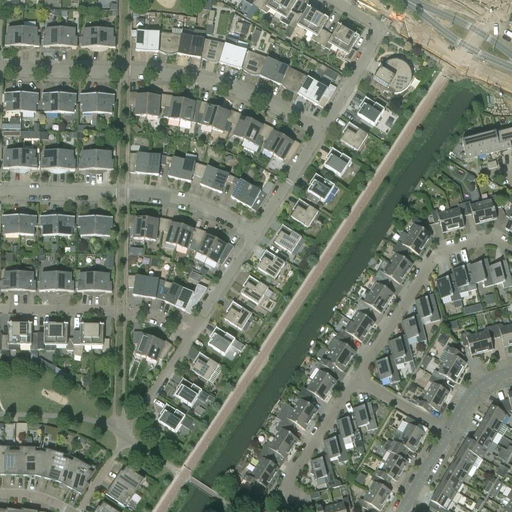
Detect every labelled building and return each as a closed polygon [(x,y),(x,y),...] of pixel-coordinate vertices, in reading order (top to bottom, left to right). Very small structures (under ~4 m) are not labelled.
[(252,0),(255,1),(252,6),(258,9),(263,0),(252,0)] [(267,0),(263,0),(258,9),(267,14),(271,10),(276,14),(283,0),(270,0),(269,1),(267,0)] [(297,1),(294,0),(283,0),(276,14),(282,17),(280,22),(289,27),(295,16),(290,13),(297,2),(297,1)] [(295,16),(289,27),(295,30),(297,26),(307,32),(318,13),(307,7),(307,8),(300,19),(295,16)] [(328,20),(318,13),(307,32),(313,35),(311,40),(320,45),(326,34),(321,31),(327,20),(328,20)] [(240,34),(243,25),(237,24),(235,32),(240,34)] [(320,45),(325,49),(329,51),(332,46),(338,50),(348,31),(338,25),(337,26),(338,26),(331,38),(326,34),(320,45)] [(22,50),(22,29),(8,28),(8,37),(6,37),(5,47),(16,47),(15,50),(22,50)] [(37,29),(22,29),(22,50),(29,50),(29,48),(39,48),(39,47),(39,37),(37,37),(37,29)] [(60,51),(60,29),(46,29),(46,37),(44,37),(43,47),(43,48),(53,48),(53,50),(60,51)] [(60,29),(60,51),(67,51),(67,48),(77,48),(77,38),(75,38),(75,29),(60,29)] [(177,54),(178,54),(181,36),(182,31),(173,29),(172,35),(160,33),(159,52),(161,53),(162,54),(164,54),(166,55),(167,55),(169,55),(171,55),(172,55),(174,55),(176,55),(177,54)] [(98,51),(98,30),(84,30),(84,38),(82,38),(81,48),(91,49),(91,51),(98,51)] [(113,30),(98,30),(98,51),(105,51),(105,49),(115,49),(115,48),(115,38),(113,38),(113,30)] [(201,58),(204,40),(205,32),(194,30),(192,38),(189,57),(201,59),(201,58)] [(359,38),(348,31),(338,50),(347,55),(345,60),(350,63),(349,65),(350,65),(358,51),(357,52),(352,49),(358,38),(359,38)] [(135,52),(147,52),(148,33),(137,32),(131,32),(131,40),(132,40),(132,38),(136,38),(135,52)] [(160,33),(148,33),(147,52),(159,53),(159,52),(160,33)] [(181,36),(178,54),(178,55),(189,57),(192,38),(181,36)] [(225,45),(204,40),(201,58),(203,59),(204,60),(206,61),(208,62),(210,63),(212,63),(214,63),(217,63),(219,63),(225,45)] [(225,45),(219,63),(219,64),(230,67),(236,48),(225,45)] [(247,52),(236,48),(230,67),(241,71),(242,69),(247,52)] [(259,76),(260,76),(267,59),(247,52),(242,69),(242,70),(244,71),(245,72),(246,73),(248,74),(249,74),(251,75),(252,76),(254,76),(256,76),(257,76),(259,76)] [(278,63),(267,59),(260,76),(259,77),(270,82),(278,63)] [(395,78),(410,74),(410,73),(410,72),(409,70),(408,69),(407,68),(407,67),(406,66),(404,65),(403,64),(402,64),(401,63),(400,62),(398,62),(397,62),(395,62),(394,62),(393,62),(391,62),(390,62),(389,63),(387,64),(386,64),(385,65),(384,66),(380,63),(380,64),(378,66),(381,68),(377,76),(391,85),(395,78)] [(281,86),(281,85),(289,68),(278,63),(270,82),(281,86)] [(308,78),(289,68),(281,85),(282,86),(283,87),(285,89),(287,91),(289,92),(290,92),(293,93),(295,93),(296,94),(298,94),(308,78)] [(411,76),(410,74),(395,78),(391,85),(377,76),(372,83),(384,91),(382,93),(388,96),(387,97),(390,93),(391,94),(393,94),(394,94),(395,94),(397,94),(398,94),(400,93),(401,93),(402,92),(403,91),(405,91),(406,90),(407,89),(408,88),(408,86),(409,85),(410,84),(410,83),(410,81),(411,80),(411,78),(411,77),(411,76)] [(298,95),(308,101),(318,84),(308,78),(298,94),(298,95)] [(328,89),(318,84),(308,101),(318,107),(318,106),(324,109),(336,89),(330,85),(328,89)] [(21,113),(21,92),(15,92),(15,94),(4,94),(4,95),(5,95),(5,105),(7,105),(6,113),(21,113)] [(28,92),(21,92),(21,113),(36,113),(36,105),(38,105),(38,95),(39,95),(28,94),(28,92)] [(59,114),(59,92),(53,92),(53,95),(42,95),(43,95),(43,105),(45,105),(45,114),(59,114)] [(59,92),(59,114),(74,114),(74,106),(76,106),(76,96),(77,96),(77,95),(66,95),(66,93),(59,92)] [(97,114),(97,93),(91,93),(91,95),(80,95),(80,96),(81,96),(81,106),(83,106),(82,114),(97,114)] [(97,93),(97,114),(112,115),(112,106),(114,106),(114,96),(115,96),(104,96),(104,93),(97,93)] [(130,93),(130,106),(136,106),(135,117),(147,118),(148,97),(137,96),(137,93),(130,93)] [(160,97),(148,97),(147,118),(158,119),(159,108),(165,108),(166,96),(160,95),(160,97)] [(173,97),(166,96),(165,108),(163,119),(180,122),(184,101),(172,99),(173,97)] [(357,116),(374,127),(384,110),(366,98),(359,108),(359,109),(359,108),(361,109),(357,116)] [(196,124),(199,115),(202,102),(196,101),(195,103),(184,101),(180,122),(191,124),(191,123),(196,124)] [(208,104),(202,102),(199,115),(204,116),(201,126),(212,130),(218,110),(207,106),(208,104)] [(232,125),(236,113),(230,111),(229,113),(218,110),(212,130),(223,133),(227,123),(232,125)] [(242,115),(236,113),(232,125),(237,127),(233,137),(243,141),(252,122),(241,117),(242,115)] [(263,138),(269,127),(263,124),(262,126),(252,122),(243,141),(254,146),(255,145),(259,147),(263,138)] [(340,141),(357,152),(368,136),(349,124),(350,124),(349,123),(342,134),(343,134),(344,135),(340,141)] [(140,130),(136,126),(132,130),(136,134),(140,130)] [(275,130),(269,127),(263,138),(268,141),(263,150),(273,156),(284,138),(274,132),(275,130)] [(511,141),(511,129),(495,134),(499,152),(510,149),(511,146),(510,142),(511,141)] [(488,154),(499,152),(495,134),(484,137),(488,154)] [(478,157),(488,154),(484,137),(473,140),(478,157)] [(287,166),(300,145),(295,141),(294,143),(284,138),(273,156),(283,162),(283,163),(287,166)] [(467,160),(478,157),(473,140),(462,143),(465,154),(461,155),(462,161),(466,160),(467,160)] [(324,167),(341,178),(351,162),(333,150),(333,149),(332,149),(325,160),(326,160),(328,161),(324,167)] [(20,173),(20,151),(6,151),(6,159),(4,159),(4,169),(3,169),(3,170),(14,170),(14,172),(20,173)] [(35,151),(20,151),(20,173),(27,173),(27,170),(37,170),(37,160),(35,160),(35,151)] [(58,173),(58,152),(44,152),(44,160),(42,160),(42,170),(41,170),(52,171),(52,173),(58,173)] [(58,152),(58,173),(65,173),(65,171),(75,171),(75,170),(75,160),(73,160),(73,152),(58,152)] [(96,174),(96,152),(82,152),(82,161),(80,161),(80,170),(79,170),(79,171),(90,171),(90,174),(96,174)] [(96,152),(96,174),(103,174),(103,171),(113,171),(113,161),(111,161),(111,153),(96,152)] [(137,155),(130,154),(129,173),(135,174),(147,175),(149,156),(137,155)] [(166,163),(166,157),(160,157),(149,156),(147,175),(159,176),(160,165),(165,166),(166,163)] [(179,181),(184,161),(173,158),(166,157),(166,163),(171,164),(168,178),(179,181)] [(198,177),(201,166),(195,164),(184,161),(179,181),(191,183),(193,175),(198,177)] [(211,190),(218,172),(207,167),(201,166),(198,177),(203,179),(200,186),(211,190)] [(232,184),(235,178),(229,176),(218,172),(211,190),(222,194),(227,181),(232,184)] [(319,200),(324,203),(335,187),(316,175),(316,174),(309,185),(309,186),(310,185),(311,186),(307,192),(310,194),(307,199),(315,205),(319,200)] [(240,181),(235,178),(232,184),(237,186),(231,198),(241,204),(250,186),(240,181)] [(257,212),(260,208),(267,196),(260,192),(250,186),(241,204),(251,210),(251,209),(257,212)] [(491,201),(481,204),(486,222),(497,219),(494,209),(501,207),(498,195),(490,197),(491,201)] [(291,218),(308,229),(318,213),(300,201),(300,200),(299,200),(292,211),(293,211),(295,212),(291,218)] [(475,225),(486,222),(481,204),(471,206),(469,202),(464,204),(467,216),(472,215),(475,225)] [(461,218),(467,216),(464,204),(458,206),(459,209),(448,212),(453,231),(464,228),(461,218)] [(442,233),(453,231),(448,212),(438,215),(437,211),(431,213),(434,225),(440,224),(442,233)] [(19,236),(19,215),(13,214),(13,217),(2,217),(3,217),(3,227),(5,227),(5,236),(19,236)] [(19,215),(19,236),(34,236),(34,228),(36,228),(36,218),(37,218),(37,217),(26,217),(26,215),(19,215)] [(57,236),(57,215),(51,215),(51,217),(40,217),(40,218),(41,218),(41,228),(43,228),(42,236),(57,236)] [(57,215),(57,236),(72,237),(72,228),(74,228),(74,218),(75,218),(64,218),(64,215),(57,215)] [(95,237),(95,216),(89,216),(89,218),(78,218),(78,219),(79,219),(79,228),(81,228),(81,237),(95,237)] [(102,216),(95,216),(95,237),(110,237),(110,229),(112,229),(112,219),(113,219),(113,218),(102,218),(102,216)] [(129,216),(128,228),(134,229),(133,239),(144,241),(147,220),(135,218),(135,216),(129,216)] [(414,226),(408,235),(425,246),(431,236),(422,230),(425,225),(414,218),(411,223),(414,226)] [(157,231),(163,232),(165,220),(159,219),(158,221),(147,220),(144,241),(156,242),(157,231)] [(165,220),(163,232),(168,233),(165,244),(176,247),(183,227),(172,224),(172,221),(165,220)] [(274,244),(291,254),(301,238),(283,226),(283,225),(276,236),(276,237),(276,236),(278,237),(274,244)] [(191,240),(196,242),(201,231),(194,228),(193,230),(183,227),(176,247),(188,251),(191,240)] [(201,231),(196,242),(194,247),(199,249),(196,254),(206,260),(216,241),(206,236),(207,233),(201,231)] [(419,256),(425,246),(408,235),(402,245),(398,242),(395,247),(406,254),(409,250),(419,256)] [(226,246),(216,241),(206,260),(217,265),(218,264),(222,266),(234,248),(228,244),(226,246)] [(403,259),(406,254),(395,247),(392,252),(395,255),(389,264),(406,275),(412,265),(403,259)] [(258,269),(274,280),(285,264),(266,252),(267,251),(266,251),(259,262),(260,262),(262,263),(258,269)] [(484,288),(494,286),(489,267),(487,260),(480,261),(481,263),(470,266),(475,284),(483,282),(484,288)] [(489,267),(494,286),(502,284),(504,289),(511,287),(511,283),(506,261),(499,263),(499,264),(489,267)] [(400,285),(406,275),(389,264),(383,274),(379,272),(376,277),(387,284),(390,279),(400,285)] [(476,290),(475,284),(470,266),(470,264),(463,266),(463,268),(452,271),(453,275),(454,275),(459,295),(476,290)] [(18,295),(19,273),(4,273),(4,281),(2,281),(2,291),(1,291),(1,292),(12,292),(12,294),(18,295)] [(33,273),(19,273),(18,295),(25,295),(25,292),(36,292),(35,292),(35,282),(33,282),(33,273)] [(56,295),(57,274),(42,274),(42,282),(40,282),(40,292),(39,292),(50,292),(50,295),(56,295)] [(71,274),(57,274),(56,295),(63,295),(63,293),(74,293),(74,292),(73,292),(73,282),(71,282),(71,274)] [(94,296),(95,274),(80,274),(80,283),(78,282),(78,292),(77,292),(77,293),(88,293),(88,296),(94,296)] [(95,274),(94,296),(101,296),(101,293),(112,293),(111,293),(111,283),(109,283),(109,275),(95,274)] [(461,301),(459,295),(454,275),(453,275),(447,276),(447,278),(436,281),(441,300),(450,297),(451,303),(453,303),(460,301),(461,301)] [(136,277),(128,277),(127,290),(128,291),(128,289),(134,288),(133,296),(144,298),(147,278),(136,277)] [(241,295),(258,306),(268,290),(250,277),(242,288),(243,288),(243,287),(245,288),(241,295)] [(384,288),(387,284),(376,277),(373,282),(376,284),(370,293),(387,304),(393,295),(384,288)] [(147,278),(144,298),(156,300),(158,286),(164,288),(166,282),(159,280),(147,278)] [(267,278),(263,284),(268,287),(272,282),(267,278)] [(166,282),(164,288),(162,294),(167,297),(164,303),(175,308),(183,289),(173,285),(166,282)] [(198,285),(193,294),(183,289),(175,308),(190,315),(207,289),(198,285)] [(381,314),(387,304),(370,293),(364,303),(360,301),(357,306),(368,313),(371,308),(381,314)] [(420,320),(421,320),(429,318),(430,324),(440,321),(433,295),(426,297),(426,299),(415,301),(419,316),(419,315),(420,320)] [(224,320),(241,331),(252,315),(233,303),(233,302),(226,313),(227,313),(228,314),(224,320)] [(481,305),(473,307),(475,314),(483,312),(481,305)] [(365,317),(368,313),(357,306),(354,311),(357,313),(351,322),(368,334),(374,324),(365,317)] [(419,315),(419,316),(413,317),(413,319),(402,322),(406,336),(407,340),(415,338),(417,344),(426,341),(421,320),(420,320),(419,315)] [(362,343),(368,334),(351,322),(345,332),(341,330),(338,335),(349,342),(352,337),(362,343)] [(8,345),(20,346),(20,324),(8,324),(8,325),(8,338),(2,338),(2,336),(2,337),(2,351),(2,353),(2,351),(8,351),(8,345)] [(32,325),(20,324),(20,346),(31,346),(31,351),(37,351),(38,335),(32,335),(32,325)] [(56,351),(56,346),(55,346),(56,325),(43,325),(44,325),(44,335),(38,335),(37,351),(56,351)] [(67,356),(73,356),(73,352),(74,339),(67,339),(68,326),(68,325),(56,325),(55,346),(56,346),(67,346),(67,356)] [(73,352),(73,356),(73,357),(74,357),(74,356),(81,358),(84,347),(91,347),(92,326),(79,325),(79,326),(80,326),(80,335),(74,335),(74,339),(73,352)] [(504,348),(511,345),(511,335),(510,326),(504,328),(504,327),(500,325),(492,327),(496,339),(501,338),(504,348)] [(104,326),(92,326),(91,347),(102,347),(102,352),(109,352),(109,354),(109,338),(109,340),(103,340),(103,326),(104,326)] [(490,341),(496,339),(492,327),(485,329),(483,332),(483,333),(477,335),(482,353),(493,350),(490,341)] [(245,347),(235,341),(217,329),(217,328),(216,328),(209,339),(210,339),(212,340),(208,346),(225,357),(231,347),(241,353),(245,347)] [(146,359),(153,339),(143,335),(143,333),(133,333),(133,345),(139,345),(135,355),(146,359)] [(471,356),(482,353),(477,335),(471,336),(471,335),(467,333),(460,335),(463,347),(469,346),(471,356)] [(332,352),(349,363),(355,353),(346,347),(349,342),(338,335),(335,340),(338,342),(332,352)] [(406,336),(399,338),(400,339),(389,342),(392,356),(393,356),(394,361),(396,366),(409,363),(413,362),(407,340),(406,336)] [(164,343),(153,339),(146,359),(157,363),(158,359),(162,361),(172,346),(165,341),(164,343)] [(449,355),(444,364),(460,374),(466,364),(455,358),(458,353),(447,347),(444,352),(449,355)] [(342,372),(349,363),(332,352),(326,361),(322,359),(319,364),(330,371),(333,366),(342,372)] [(9,353),(1,353),(1,361),(9,361),(9,353)] [(191,371),(208,382),(218,366),(200,354),(200,353),(193,364),(193,365),(194,364),(195,365),(191,371)] [(393,356),(392,356),(386,358),(386,360),(375,363),(380,381),(389,379),(390,385),(400,382),(396,366),(394,361),(393,356)] [(427,368),(432,359),(427,356),(422,364),(427,368)] [(327,376),(330,371),(319,364),(316,369),(319,371),(313,381),(330,392),(336,382),(327,376)] [(455,383),(460,374),(444,364),(438,373),(435,371),(432,377),(443,383),(446,378),(455,383)] [(440,388),(443,383),(432,377),(429,382),(432,384),(427,393),(443,403),(449,393),(440,388)] [(191,408),(197,399),(204,404),(206,401),(209,397),(183,380),(184,379),(183,379),(176,390),(177,390),(179,391),(175,397),(191,408)] [(323,402),(330,392),(313,381),(307,390),(303,388),(300,393),(311,400),(314,395),(323,402)] [(308,405),(311,400),(300,393),(297,398),(300,400),(294,410),(311,421),(317,411),(308,405)] [(438,412),(443,403),(427,393),(421,402),(418,400),(418,401),(415,406),(426,412),(429,407),(438,412)] [(511,412),(511,393),(507,395),(509,400),(500,402),(502,404),(509,412),(511,411),(511,412)] [(492,407),(487,416),(502,425),(507,416),(506,415),(508,412),(509,412),(502,404),(500,402),(496,409),(492,407)] [(358,428),(366,426),(368,432),(377,429),(373,413),(371,408),(370,403),(363,405),(364,407),(353,410),(354,415),(358,428)] [(193,422),(185,417),(167,405),(160,415),(160,416),(160,415),(162,416),(158,423),(175,434),(180,425),(188,430),(190,427),(193,422)] [(190,410),(183,406),(180,410),(187,415),(190,410)] [(304,431),(311,421),(294,410),(290,415),(287,413),(281,422),(292,429),(295,425),(304,431)] [(354,415),(348,417),(348,419),(337,421),(341,435),(342,440),(343,440),(351,438),(352,444),(361,441),(358,428),(354,415)] [(497,434),(502,425),(487,416),(481,425),(497,434)] [(403,434),(419,444),(425,434),(416,429),(419,424),(408,418),(405,423),(402,421),(396,431),(403,434)] [(289,434),(292,429),(281,422),(275,431),(278,434),(275,439),(292,450),(298,440),(289,434)] [(492,443),(497,434),(481,425),(476,433),(492,443)] [(419,444),(403,434),(396,431),(391,440),(394,441),(391,447),(402,453),(405,448),(414,454),(419,444)] [(486,452),(492,443),(476,433),(471,442),(482,449),(486,452)] [(341,435),(334,437),(335,439),(324,442),(327,456),(328,456),(329,460),(337,458),(339,464),(348,461),(343,440),(342,440),(341,435)] [(285,460),(292,450),(275,439),(271,445),(268,442),(262,451),(273,458),(276,454),(285,460)] [(486,452),(482,449),(471,442),(467,440),(462,449),(477,458),(481,460),(486,452)] [(95,445),(92,451),(98,454),(100,449),(95,445)] [(399,458),(402,453),(391,447),(388,452),(391,454),(386,463),(402,473),(408,463),(399,458)] [(3,448),(2,476),(14,476),(15,448),(3,448)] [(15,448),(14,476),(25,477),(26,449),(15,448)] [(26,449),(25,477),(37,477),(41,449),(26,449)] [(41,449),(37,477),(48,480),(55,453),(41,449)] [(472,467),(477,458),(462,449),(457,457),(472,467)] [(270,463),(273,458),(262,451),(256,460),(259,463),(256,468),(273,479),(279,469),(270,463)] [(55,453),(48,480),(59,483),(69,457),(55,453)] [(328,456),(327,456),(321,458),(321,459),(310,462),(315,481),(324,478),(327,490),(336,488),(335,482),(329,460),(328,456)] [(69,457),(59,483),(69,488),(82,464),(69,457)] [(467,475),(472,467),(457,457),(451,466),(467,475)] [(397,483),(402,473),(386,463),(380,472),(377,470),(374,476),(385,482),(388,477),(397,483)] [(82,464),(69,488),(81,495),(81,496),(89,485),(87,484),(96,471),(95,471),(82,464)] [(462,484),(467,475),(451,466),(446,475),(462,484)] [(119,475),(115,481),(135,494),(144,480),(126,468),(121,476),(119,475)] [(266,489),(273,479),(256,468),(252,474),(249,471),(243,481),(254,487),(257,483),(266,489)] [(457,493),(462,484),(446,475),(441,484),(457,493)] [(382,487),(385,482),(374,476),(371,481),(374,483),(369,492),(385,502),(391,492),(382,487)] [(126,508),(135,494),(115,481),(106,495),(126,508)] [(451,502),(457,493),(441,484),(436,493),(451,502)] [(380,511),(385,502),(369,492),(363,501),(360,499),(357,505),(368,511),(371,506),(380,511)] [(448,511),(446,511),(451,502),(436,493),(431,502),(440,508),(437,511),(448,511)] [(343,503),(333,506),(334,511),(345,511),(346,511),(351,510),(348,498),(342,500),(343,503)] [(95,511),(116,511),(103,503),(98,511),(97,510),(95,511)]
